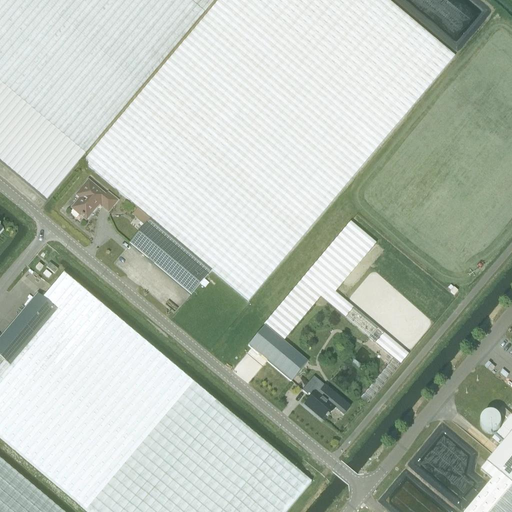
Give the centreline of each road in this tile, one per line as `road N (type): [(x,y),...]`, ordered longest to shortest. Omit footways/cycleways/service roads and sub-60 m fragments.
road 1 (unclassified): [(363,490),(50,227)]
road 2 (unclassified): [(363,490),(511,314)]
